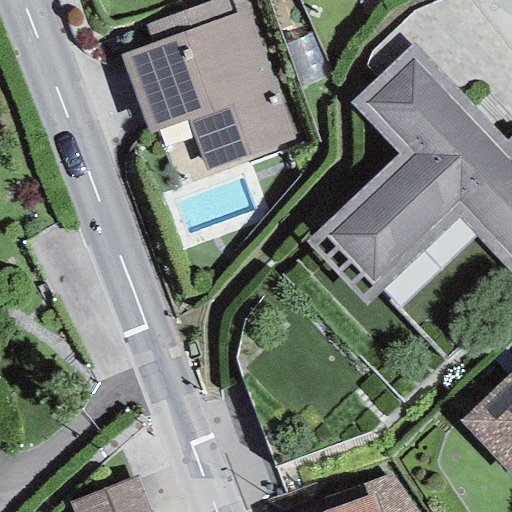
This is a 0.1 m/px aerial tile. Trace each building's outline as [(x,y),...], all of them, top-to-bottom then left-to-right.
[(231,16),(225,0),(214,0),(144,25),(151,45),(231,16)] [(187,121),(205,171),(295,139),(245,12),(231,16),(151,45),(120,56),(149,135),(187,121)] [(381,290),(459,218),(476,236),(511,273),(511,135),(506,141),(413,44),(348,103),(397,155),(321,230),(379,292),(381,290)] [(476,236),(459,218),(381,290),(399,309),(476,236)] [(365,305),(379,292),(321,230),(307,242),(365,305)] [(511,371),(461,420),(511,477),(511,371)] [(416,511),(390,473),(361,486),(366,498),(325,511),(416,511)] [(71,511),(148,511),(136,478),(68,503),(71,511)]
